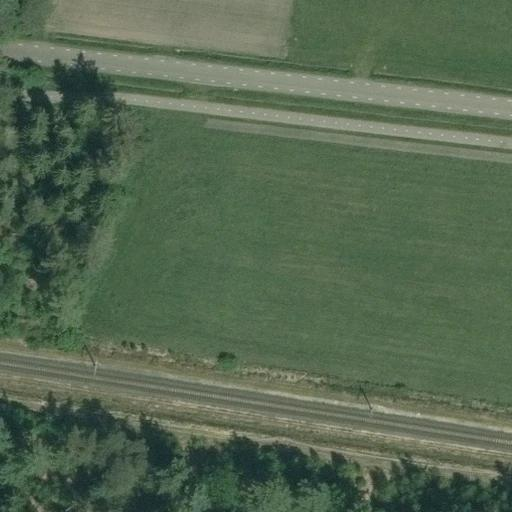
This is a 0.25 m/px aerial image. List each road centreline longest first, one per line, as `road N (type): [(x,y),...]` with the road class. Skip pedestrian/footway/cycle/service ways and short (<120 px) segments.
road 1 (track): [(0,406),(511,486)]
road 2 (tertiary): [(511,110),(0,49)]
